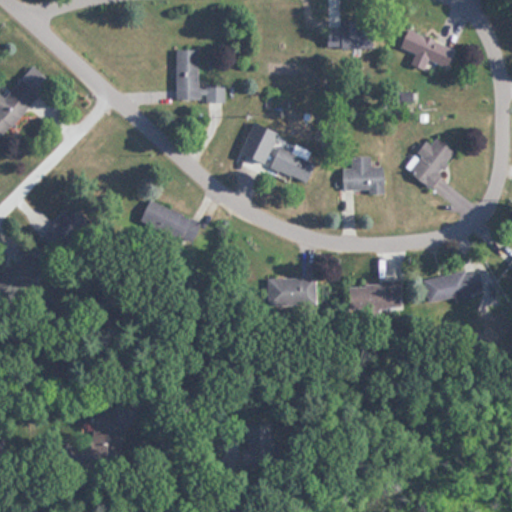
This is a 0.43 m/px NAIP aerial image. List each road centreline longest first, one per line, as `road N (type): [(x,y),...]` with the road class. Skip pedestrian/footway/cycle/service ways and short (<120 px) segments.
road 1 (residential): [(0,0),(235,215),(306,249),(348,254),(439,245),(488,215),(497,193),(501,95),(484,34),(462,12),(433,0),(99,2),(33,30)]
road 2 (residential): [(0,393),(135,396),(229,455)]
road 3 (residential): [(106,98),(0,204)]
